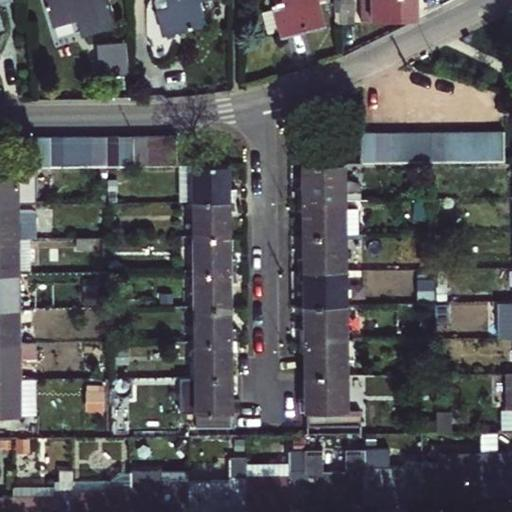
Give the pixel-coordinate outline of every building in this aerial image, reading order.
[(77,17),(82,32),(115,22),(108,0),(46,0),(53,23),(70,17),(71,19),(77,17)] [(155,0),(164,34),(206,24),(200,0),(155,0)] [(261,12),(267,33),(282,29),(283,34),(323,23),(318,3),(317,0),(281,0),(281,1),(278,2),(278,4),(275,5),(276,8),(261,12)] [(338,0),(339,26),(353,25),(352,0),(338,0)] [(359,0),(360,19),(416,18),(415,0),(359,0)] [(132,72),(131,37),(103,37),(103,72),(132,72)] [(489,161),(489,131),(474,132),(475,161),(489,161)] [(489,131),(489,161),(504,161),(504,131),(489,131)] [(375,133),(375,162),(389,162),(389,132),(375,133)] [(389,132),(389,162),(404,162),(403,132),(389,132)] [(403,132),(404,162),(418,162),(418,132),(403,132)] [(418,132),(418,162),(432,162),(432,132),(418,132)] [(432,132),(432,162),(446,161),(446,132),(432,132)] [(460,161),(460,132),(446,132),(446,161),(460,161)] [(475,161),(474,132),(460,132),(460,161),(475,161)] [(360,133),(360,162),(375,162),(375,133),(360,133)] [(119,136),(120,165),(134,165),(134,135),(119,136)] [(134,135),(134,165),(148,165),(148,135),(134,135)] [(148,135),(148,165),(162,165),(162,135),(148,135)] [(162,135),(162,165),(177,164),(177,135),(162,135)] [(33,136),(34,166),(49,166),(48,136),(33,136)] [(48,136),(49,166),(63,166),(63,136),(48,136)] [(63,136),(63,166),(77,166),(77,136),(63,136)] [(77,136),(77,166),(91,165),(91,136),(77,136)] [(91,136),(91,165),(105,165),(106,165),(105,136),(91,136)] [(105,136),(106,165),(120,165),(119,136),(105,136)] [(298,199),(344,199),(344,163),(303,163),(304,188),(296,188),(297,194),(298,199)] [(180,164),(180,200),(194,200),(194,164),(180,164)] [(194,164),(194,200),(235,200),(236,193),(236,188),(229,188),(228,164),(194,164)] [(0,202),(17,202),(17,196),(17,166),(0,166),(0,202)] [(344,199),(298,199),(297,205),(296,211),(304,210),(304,234),(344,234),(358,234),(358,207),(344,208),(344,199)] [(235,200),(194,200),(194,235),(229,235),(229,211),(237,211),(236,205),(235,200)] [(17,202),(0,202),(0,237),(17,237),(30,237),(34,237),(34,210),(17,210),(17,202)] [(299,269),(345,269),(344,234),(304,234),(305,258),(297,258),(298,263),(299,269)] [(229,235),(194,235),(195,270),(236,270),(236,264),(237,258),(229,259),(229,235)] [(17,237),(0,237),(0,272),(18,272),(17,237)] [(17,237),(18,272),(30,272),(30,237),(17,237)] [(93,237),(76,237),(76,248),(93,248),(93,237)] [(305,304),(345,304),(345,269),(299,269),(298,275),(297,281),(305,281),(305,304)] [(236,270),(195,270),(195,305),(230,305),(230,281),(238,281),(237,276),(236,270)] [(0,307),(18,307),(18,272),(0,272),(0,307)] [(501,338),(511,337),(511,302),(501,303),(501,338)] [(299,339),(346,339),(345,304),(305,304),(305,328),(298,328),(298,333),(299,339)] [(230,305),(195,305),(196,341),(237,340),(237,334),(238,329),(230,329),(230,305)] [(0,342),(35,342),(34,307),(18,307),(0,307),(0,342)] [(306,374),(346,374),(346,339),(299,339),(298,346),(298,351),(306,351),(306,374)] [(237,340),(196,341),(196,376),(231,375),(231,366),(231,352),(238,351),(237,346),(237,340)] [(35,342),(0,342),(0,377),(19,378),(19,360),(35,360),(35,342)] [(360,414),(346,414),(346,374),(306,374),(306,399),(298,399),(299,405),(300,410),(306,410),(306,426),(361,425),(360,414)] [(231,399),(231,375),(196,376),(196,427),(231,427),(231,411),(237,411),(238,404),(239,399),(231,399)] [(19,378),(0,377),(0,414),(19,414),(19,378)] [(19,378),(19,414),(35,414),(35,377),(19,378)] [(102,407),(102,390),(87,390),(87,408),(102,407)] [(450,432),(450,413),(435,413),(435,432),(450,432)] [(511,451),(497,452),(497,431),(480,431),(480,452),(481,495),(511,494),(511,451)] [(289,450),(305,449),(305,437),(289,437),(289,450)] [(0,447),(11,447),(11,438),(0,438),(0,447)] [(27,438),(15,438),(15,448),(28,447),(27,438)] [(305,449),(306,505),(322,505),(321,511),(348,511),(348,501),(364,501),(363,448),(346,449),(346,470),(323,470),(322,449),(305,449)] [(363,448),(364,501),(380,500),(380,509),(407,508),(407,496),(423,496),(422,458),(405,458),(405,462),(390,462),(389,448),(363,448)] [(247,475),(247,510),(263,510),(263,511),(289,511),(290,505),(306,505),(305,449),(289,450),(290,464),(277,464),(277,474),(247,475)] [(423,496),(481,495),(480,452),(438,453),(438,458),(422,458),(423,496)] [(247,475),(247,464),(247,457),(230,457),(230,479),(189,480),(189,511),(231,511),(231,510),(247,510),(247,475)] [(277,464),(247,464),(247,475),(277,474),(277,464)] [(61,490),(72,490),(72,479),(72,469),(60,469),(60,484),(61,490)] [(130,485),(130,471),(120,472),(109,478),(72,479),(72,490),(112,489),(112,485),(130,485)] [(130,485),(130,511),(189,511),(189,480),(171,480),(171,484),(130,485)] [(54,488),(13,488),(14,495),(54,495),(54,490),(61,490),(60,484),(54,484),(54,488)] [(72,490),(72,511),(130,511),(130,485),(112,485),(112,489),(72,490)] [(14,495),(13,511),(72,511),(72,490),(61,490),(54,490),(54,495),(14,495)] [(0,511),(13,511),(14,495),(0,495),(0,511)]
